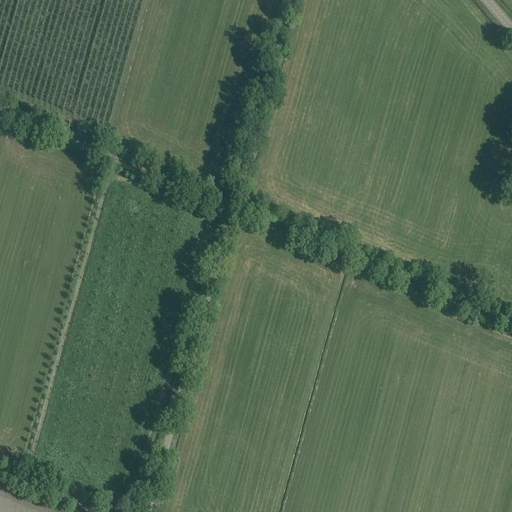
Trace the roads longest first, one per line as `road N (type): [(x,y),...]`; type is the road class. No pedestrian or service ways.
road 1 (track): [(0,112),(511,322)]
road 2 (unclassified): [(148,511),(290,0)]
